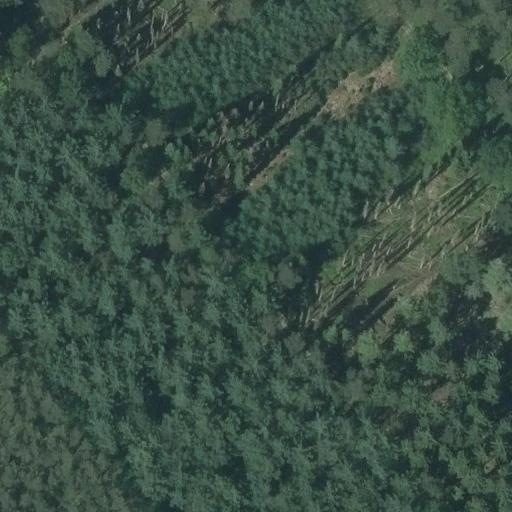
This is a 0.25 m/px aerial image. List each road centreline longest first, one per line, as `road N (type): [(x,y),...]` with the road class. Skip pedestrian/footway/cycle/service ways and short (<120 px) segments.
road 1 (track): [(58,48),(445,511)]
road 2 (track): [(0,345),(136,511)]
road 3 (track): [(511,161),(381,0)]
